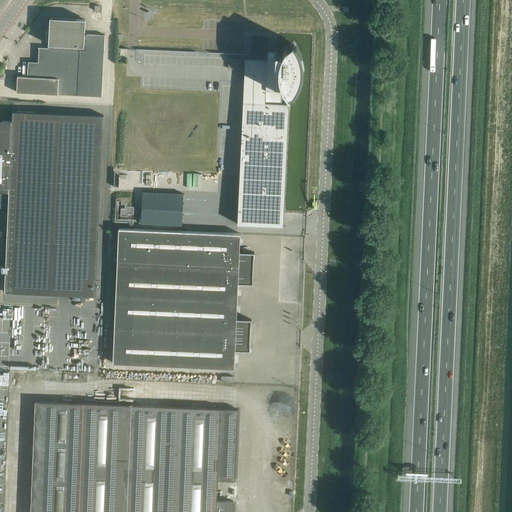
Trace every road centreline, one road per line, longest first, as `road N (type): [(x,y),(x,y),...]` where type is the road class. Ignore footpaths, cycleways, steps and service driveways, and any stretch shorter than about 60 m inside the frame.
road 1 (unclassified): [(309,511),(332,39),(315,0)]
road 2 (motorway): [(438,0),(414,511)]
road 3 (motorway): [(444,511),(465,0)]
